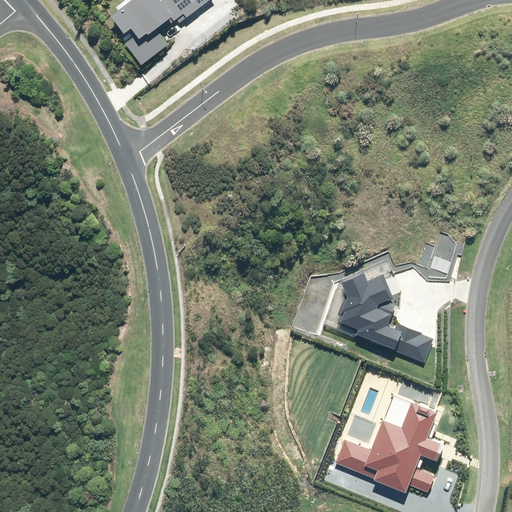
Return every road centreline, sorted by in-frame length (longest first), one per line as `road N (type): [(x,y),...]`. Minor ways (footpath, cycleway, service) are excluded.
road 1 (residential): [(126,157),(239,72),(297,42),(481,0)]
road 2 (tertiary): [(126,157),(154,250),(163,342),(154,438),(134,511)]
road 3 (residential): [(511,202),(483,266),(474,329),(486,430),(482,511)]
road 4 (tertiary): [(26,4),(95,96),(126,157)]
